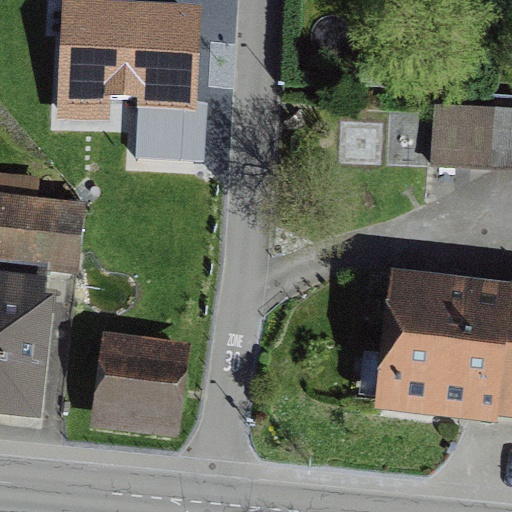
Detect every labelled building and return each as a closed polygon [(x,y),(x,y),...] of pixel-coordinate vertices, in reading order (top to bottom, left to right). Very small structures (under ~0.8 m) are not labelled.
[(187,106),(191,21),(72,14),(68,80),(108,82),(107,101),(140,104),(137,160),(163,161),(166,105),(187,106)] [(511,113),(442,106),(437,159),(511,166),(511,113)] [(74,209),(0,200),(0,409),(27,412),(43,267),(67,270),(74,209)] [(511,294),(393,280),(380,395),(511,410),(511,294)] [(184,333),(102,324),(92,418),(173,427),(184,333)]
